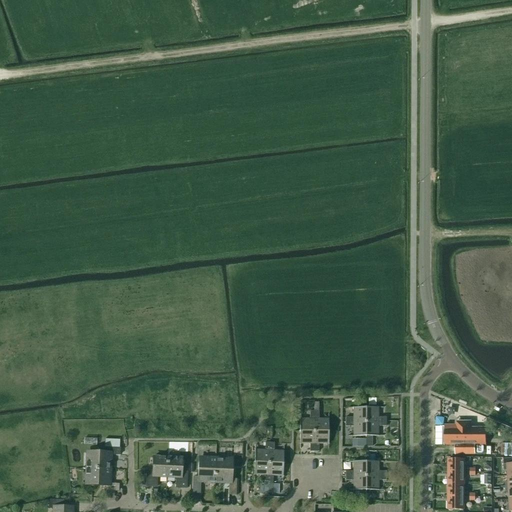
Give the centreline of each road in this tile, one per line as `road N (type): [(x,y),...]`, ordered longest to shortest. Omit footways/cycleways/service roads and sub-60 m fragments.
road 1 (track): [(0,76),(511,11)]
road 2 (tertiary): [(453,361),(425,295),(426,0)]
road 3 (residential): [(422,511),(423,392),(453,361)]
road 4 (residential): [(280,511),(130,507)]
